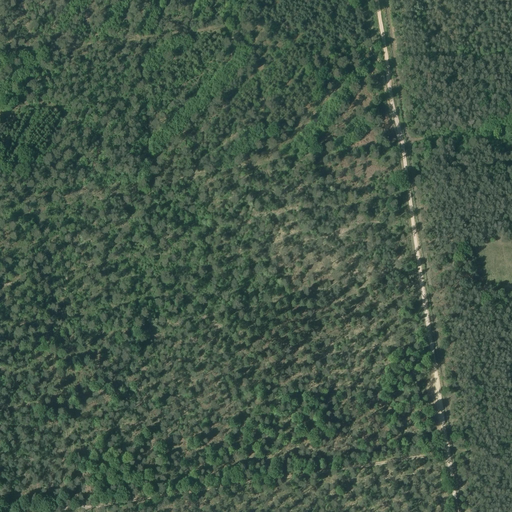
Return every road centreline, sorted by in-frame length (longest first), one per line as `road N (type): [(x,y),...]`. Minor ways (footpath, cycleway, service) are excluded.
road 1 (track): [(373,0),(456,511)]
road 2 (track): [(57,511),(447,451)]
road 3 (track): [(244,0),(214,27),(136,38),(151,184)]
road 4 (track): [(400,147),(151,184)]
road 5 (track): [(0,59),(136,38)]
